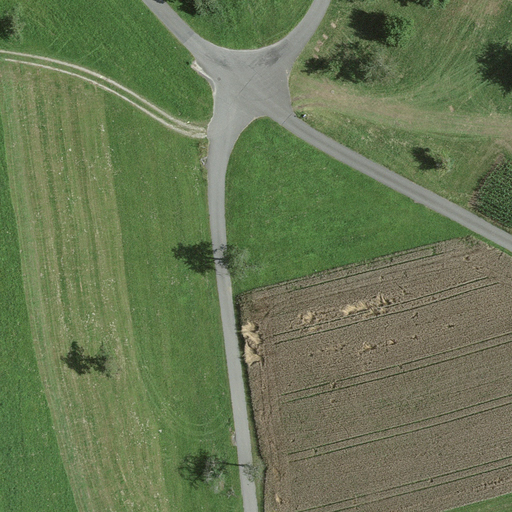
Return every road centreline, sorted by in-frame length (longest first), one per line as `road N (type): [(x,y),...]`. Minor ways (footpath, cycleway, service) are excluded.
road 1 (track): [(254,511),(217,163),(223,128),(304,42),(326,0)]
road 2 (track): [(511,247),(299,130),(151,0)]
